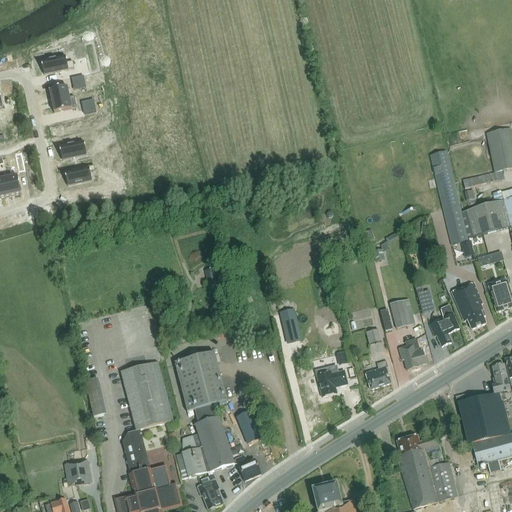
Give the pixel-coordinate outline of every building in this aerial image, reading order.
[(86,62),(97,60),(93,42),(82,45),(86,62)] [(66,57),(41,62),(44,76),(75,70),(73,63),(67,64),(66,57)] [(83,77),(72,80),(73,85),(85,83),(83,77)] [(67,88),(50,92),(52,103),(70,99),(67,88)] [(70,99),(52,103),(54,114),(77,109),(74,98),(70,99)] [(90,108),(78,110),(79,116),(91,114),(90,108)] [(511,170),(511,134),(511,130),(487,135),(495,174),(463,181),(465,190),(504,181),(502,172),(511,170)] [(84,142),(59,147),(62,162),(87,156),(84,142)] [(104,152),(92,154),(93,160),(105,158),(104,152)] [(468,242),(468,239),(462,213),(447,152),(430,156),(452,246),(468,242)] [(15,155),(19,172),(25,171),(21,153),(15,155)] [(111,158),(99,161),(100,167),(112,164),(111,158)] [(94,167),(65,173),(68,187),(92,182),(90,173),(95,172),(94,167)] [(17,177),(6,179),(10,197),(21,195),(17,177)] [(6,179),(0,180),(0,199),(10,197),(6,179)] [(504,202),(503,202),(509,228),(511,228),(510,226),(511,225),(511,190),(501,193),(504,202)] [(473,191),(465,193),(468,207),(477,205),(473,191)] [(503,202),(462,213),(468,239),(509,228),(503,202)] [(362,234),(364,244),(374,242),(372,232),(362,234)] [(475,256),(471,242),(461,244),(465,258),(475,256)] [(374,253),(376,264),(385,262),(383,252),(388,251),(387,243),(381,247),(382,251),(374,253)] [(501,253),(478,260),(480,268),(504,262),(501,253)] [(363,259),(361,254),(350,257),(352,262),(363,259)] [(205,272),(209,288),(219,285),(215,269),(205,272)] [(496,315),(511,309),(511,296),(508,283),(489,289),(496,315)] [(483,319),(486,318),(482,306),(484,305),(475,284),(474,285),(472,285),(454,292),(452,293),(464,323),(468,321),(472,331),(486,325),(483,319)] [(431,290),(418,293),(423,314),(435,312),(431,290)] [(415,326),(409,301),(390,306),(397,331),(415,326)] [(302,341),(294,310),(280,314),(288,345),(302,341)] [(454,316),(430,326),(435,337),(436,336),(441,349),(452,345),(449,336),(460,331),(454,316)] [(332,325),(334,335),(343,333),(341,323),(336,324),(332,325)] [(381,343),(378,330),(366,334),(369,346),(381,343)] [(419,367),(427,365),(423,351),(420,352),(417,341),(406,344),(407,348),(401,350),(399,350),(403,362),(404,362),(407,373),(419,369),(419,367)] [(336,355),(339,367),(349,365),(346,353),(336,355)] [(175,364),(188,418),(194,417),(193,412),(195,412),(198,425),(195,426),(198,436),(193,437),(183,440),(182,454),(182,455),(176,457),(182,481),(213,473),(234,466),(219,420),(218,420),(214,407),(227,403),(214,354),(175,364)] [(371,392),(391,386),(388,375),(390,374),(387,363),(377,365),(379,371),(366,375),(366,376),(371,392)] [(164,469),(151,472),(140,431),(173,423),(158,364),(121,374),(136,432),(128,435),(135,464),(128,466),(135,493),(133,497),(116,502),(119,511),(160,511),(161,511),(180,506),(175,487),(169,488),(164,469)] [(468,446),(472,445),(510,436),(502,403),(506,401),(505,396),(508,395),(508,392),(510,392),(504,366),(492,369),(496,386),(491,387),(494,396),(468,402),(466,396),(456,398),(468,446)] [(322,399),(337,395),(336,389),(348,386),(345,373),(332,376),(332,374),(317,378),(322,399)] [(87,381),(93,417),(106,415),(100,379),(87,381)] [(511,435),(510,436),(472,445),(478,468),(488,465),(490,474),(501,472),(498,462),(511,458),(511,435)] [(421,442),(422,443),(419,444),(417,437),(397,443),(400,454),(398,455),(413,511),(458,499),(449,465),(440,467),(438,460),(430,462),(428,457),(440,454),(436,438),(421,442)] [(251,441),(256,454),(262,452),(257,439),(251,441)] [(236,448),(230,450),(232,457),(238,455),(236,448)] [(245,483),(261,477),(255,460),(247,464),(244,457),(236,461),(245,483)] [(92,485),(88,462),(64,466),(68,489),(92,485)] [(217,508),(224,506),(218,491),(219,491),(213,476),(209,478),(211,484),(198,488),(202,498),(203,497),(209,511),(217,509),(217,508)] [(355,511),(354,502),(341,505),(337,485),(313,491),(317,511),(355,511)] [(83,511),(91,510),(90,500),(81,501),(83,511)] [(62,501),(51,505),(52,511),(68,511),(67,504),(62,501)] [(71,511),(80,511),(78,503),(70,505),(71,511)]
